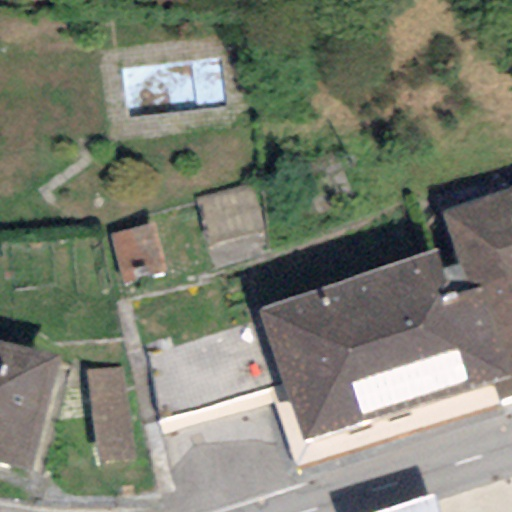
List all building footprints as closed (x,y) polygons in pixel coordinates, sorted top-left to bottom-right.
[(253,185),(196,200),(209,251),(267,236),(253,185)] [(511,190),(440,215),(467,291),(461,292),(489,382),(497,399),(511,393),(511,190)] [(152,221),(107,232),(119,283),(164,272),(152,221)] [(449,296),(435,251),(258,307),(301,441),(489,382),(461,292),(449,296)] [(0,342),(0,463),(31,471),(59,357),(0,342)] [(120,368),(83,373),(96,468),(134,462),(120,368)] [(439,511),(435,499),(398,511),(439,511)]
